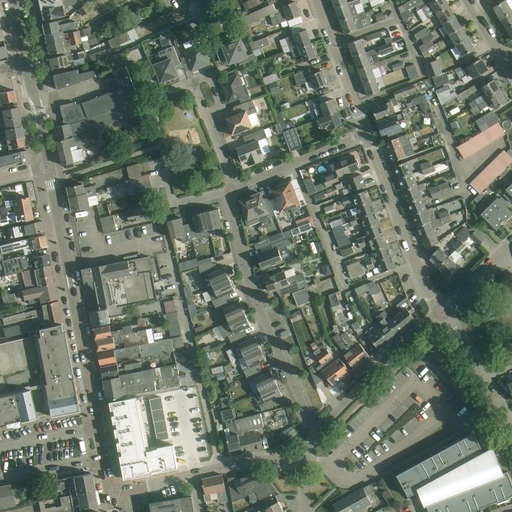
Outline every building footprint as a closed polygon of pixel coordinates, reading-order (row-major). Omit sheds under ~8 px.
[(40,0),(43,10),(64,6),(62,0),(40,0)] [(73,0),(62,0),(64,6),(43,10),(45,21),(60,17),(66,16),(65,10),(70,9),(69,7),(74,5),(73,0)] [(213,0),(202,0),(199,2),(202,9),(215,3),(213,0)] [(255,0),(250,0),(243,4),(246,11),(258,5),(255,0)] [(348,4),(346,0),(331,0),(335,8),(348,4)] [(360,0),(357,0),(348,4),(335,8),(340,21),(353,16),(358,15),(355,5),(361,3),(360,0)] [(406,11),(415,6),(424,0),(412,0),(402,6),(406,11)] [(433,0),(424,0),(415,6),(418,11),(422,9),(428,19),(437,14),(449,7),(445,0),(435,0),(434,1),(433,0)] [(511,0),(508,0),(507,1),(494,8),(500,19),(511,12),(511,0)] [(301,16),(296,2),(284,7),(285,11),(281,13),(282,15),(271,19),(274,26),(280,24),(289,20),(301,16)] [(89,3),(79,9),(84,16),(93,10),(89,3)] [(153,5),(156,11),(161,9),(159,3),(153,5)] [(243,28),(270,15),(276,12),(276,10),(273,4),(254,13),(249,16),(240,20),(243,28)] [(151,6),(146,9),(148,15),(154,12),(151,6)] [(437,14),(443,25),(456,17),(449,7),(437,14)] [(358,15),(353,16),(340,21),(345,35),(364,28),(361,20),(367,18),(366,17),(364,12),(358,15)] [(383,12),(375,15),(378,22),(385,19),(383,12)] [(511,12),(500,19),(507,30),(511,26),(511,12)] [(462,28),(456,17),(443,25),(450,35),(462,28)] [(274,26),(271,19),(265,21),(268,30),(274,28),(274,26)] [(53,22),(43,25),(46,35),(63,31),(79,28),(78,24),(77,24),(76,22),(59,26),(58,21),(53,22)] [(195,22),(186,26),(188,32),(197,28),(195,22)] [(90,28),(84,30),(85,37),(88,37),(92,36),(90,28)] [(102,28),(94,31),(98,39),(105,36),(102,28)] [(427,28),(414,35),(418,41),(431,33),(427,28)] [(469,38),(462,28),(450,35),(456,46),(469,38)] [(169,29),(160,33),(162,38),(172,35),(169,29)] [(294,35),(286,38),(290,46),(292,51),(299,48),(312,44),(306,30),(297,34),(294,35)] [(63,31),(46,35),(48,45),(71,40),(81,38),(80,32),(69,34),(64,35),(63,31)] [(92,36),(88,37),(89,41),(90,46),(98,43),(95,34),(92,36)] [(122,35),(113,38),(115,44),(124,41),(122,35)] [(71,40),(48,45),(50,56),(60,54),(66,52),(65,48),(83,44),(82,42),(89,41),(88,37),(85,37),(81,38),(71,40)] [(184,47),(197,42),(195,38),(182,42),(184,47)] [(267,38),(250,44),(253,51),(259,49),(269,45),(267,38)] [(475,49),(469,38),(456,46),(462,57),(475,49)] [(228,59),(228,60),(229,60),(229,59),(231,58),(234,60),(234,62),(235,62),(237,69),(256,62),(253,54),(247,56),(241,39),(216,49),(221,62),(228,59)] [(348,44),(353,57),(366,52),(361,39),(348,44)] [(358,70),(386,60),(382,61),(380,56),(369,61),(368,57),(380,53),(380,55),(394,50),(391,43),(366,52),(353,57),(358,70)] [(203,44),(184,51),(192,72),(211,64),(203,44)] [(299,48),(292,51),(294,58),(302,55),(304,62),(307,61),(317,57),(312,44),(299,48)] [(419,47),(422,52),(428,49),(425,44),(419,47)] [(428,49),(422,52),(425,58),(436,51),(432,46),(428,49)] [(181,65),(178,57),(174,47),(159,52),(163,63),(155,66),(158,73),(156,74),(160,82),(159,83),(171,79),(172,79),(178,77),(175,67),(181,65)] [(108,56),(105,49),(90,55),(93,62),(108,56)] [(84,52),(60,57),(51,59),(53,70),(69,66),(68,62),(86,59),(84,52)] [(114,70),(126,65),(122,53),(109,57),(114,70)] [(390,58),(386,60),(358,70),(363,83),(376,79),(373,71),(387,65),(387,64),(392,62),(390,58)] [(109,67),(106,59),(99,61),(102,70),(109,67)] [(463,79),(466,84),(474,78),(488,70),(482,60),(473,65),(464,71),(467,76),(463,79)] [(433,78),(441,74),(436,61),(425,65),(430,78),(433,78)] [(402,62),(393,66),(395,71),(404,68),(402,62)] [(405,67),(411,79),(418,76),(413,64),(405,67)] [(87,119),(139,99),(126,66),(113,71),(120,89),(77,106),(76,103),(61,106),(65,125),(73,123),(87,119)] [(78,70),(54,75),(58,90),(96,76),(95,70),(79,74),(78,70)] [(310,76),(308,70),(294,75),(298,86),(312,80),(315,90),(327,85),(322,71),(310,76)] [(267,85),(279,80),(281,79),(279,73),(263,79),(266,86),(267,85)] [(447,74),(442,75),(441,74),(433,78),(436,88),(450,83),(447,74)] [(241,104),(252,100),(249,94),(245,96),(237,75),(220,82),(223,89),(224,89),(226,95),(225,95),(228,103),(239,98),(241,104)] [(376,79),(363,83),(368,97),(381,92),(376,79)] [(486,94),(476,100),(479,105),(501,91),(494,80),(486,86),(482,88),(486,94)] [(276,82),(269,85),(273,94),(280,91),(276,82)] [(458,97),(457,97),(460,102),(481,89),(477,84),(458,96),(458,97)] [(414,85),(394,92),(396,98),(386,101),(387,103),(373,109),(377,120),(396,113),(394,107),(399,105),(396,98),(416,91),(414,85)] [(442,106),(457,97),(458,97),(458,96),(451,85),(445,87),(436,91),(442,106)] [(0,104),(16,101),(14,90),(0,93),(0,104)] [(501,91),(479,105),(482,110),(492,104),(495,110),(499,107),(508,102),(501,91)] [(413,106),(427,101),(425,95),(411,100),(413,106)] [(144,111),(139,99),(87,119),(73,123),(65,125),(55,128),(58,142),(71,139),(73,138),(73,137),(134,115),(144,111)] [(320,101),(313,104),(316,110),(319,119),(338,112),(333,99),(323,103),(321,104),(320,101)] [(232,136),(253,128),(248,116),(258,112),(253,100),(234,107),(237,115),(226,119),(232,136)] [(422,112),(429,109),(426,102),(419,105),(422,112)] [(8,109),(0,111),(0,121),(4,121),(19,117),(17,107),(8,109)] [(488,129),(493,126),(498,123),(498,122),(500,121),(497,116),(493,110),(476,121),(479,127),(482,132),(483,132),(488,129)] [(338,112),(319,119),(325,135),(332,132),(331,129),(342,125),(338,112)] [(281,114),(276,116),(279,124),(280,126),(281,126),(284,132),(295,127),(292,121),(285,124),(281,114)] [(405,120),(403,114),(387,119),(378,123),(383,135),(388,133),(389,136),(402,131),(398,122),(405,120)] [(0,125),(0,132),(22,127),(19,117),(4,121),(4,125),(0,125)] [(498,123),(493,126),(500,138),(505,135),(498,123)] [(495,141),(500,138),(493,126),(488,129),(495,141)] [(0,141),(24,137),(22,127),(0,132),(0,141)] [(296,128),(283,133),(291,152),(303,147),(296,128)] [(84,151),(83,149),(93,147),(92,143),(101,141),(99,129),(85,135),(73,138),(71,139),(58,142),(62,166),(86,160),(85,157),(87,157),(86,151),(84,151)] [(247,145),(237,149),(243,163),(248,161),(250,164),(249,164),(249,166),(263,160),(262,156),(263,155),(270,152),(265,139),(268,138),(264,129),(244,137),(247,145)] [(488,129),(483,132),(490,144),(495,141),(488,129)] [(490,144),(483,132),(482,132),(478,135),(485,147),(490,144)] [(408,134),(408,135),(385,143),(386,143),(389,153),(412,144),(417,142),(418,142),(414,133),(408,135),(408,134)] [(478,135),(472,138),(480,150),(485,147),(478,135)] [(0,154),(11,152),(10,149),(26,146),(24,137),(0,141),(0,154)] [(480,150),(472,138),(467,141),(475,153),(480,150)] [(418,142),(417,142),(419,148),(425,145),(423,140),(418,142)] [(462,144),(470,156),(475,153),(467,141),(462,144)] [(412,145),(412,144),(389,153),(393,163),(406,158),(404,151),(411,149),(410,145),(412,145)] [(464,159),(470,156),(462,144),(457,148),(464,159)] [(510,164),(511,163),(511,162),(511,158),(504,150),(500,155),(510,164)] [(0,154),(0,168),(13,165),(29,162),(27,151),(11,154),(11,152),(0,154)] [(500,155),(496,159),(506,169),(506,168),(510,164),(500,155)] [(327,188),(332,186),(340,183),(338,178),(359,170),(358,166),(359,165),(357,160),(355,159),(354,156),(347,159),(345,158),(341,160),(340,161),(334,163),(337,171),(336,173),(324,178),(327,188)] [(496,159),(492,163),(501,173),(503,172),(506,169),(496,159)] [(399,180),(412,175),(413,174),(410,167),(409,168),(407,162),(395,167),(399,180)] [(421,165),(423,171),(432,167),(430,162),(421,165)] [(445,163),(435,166),(437,171),(447,168),(445,163)] [(501,173),(492,163),(487,167),(497,177),(499,176),(501,173)] [(139,164),(127,167),(130,180),(142,176),(139,164)] [(487,167),(483,171),(493,181),(497,177),(487,167)] [(483,171),(479,176),(489,185),(493,181),(483,171)] [(334,191),(343,188),(344,190),(350,188),(351,192),(366,187),(361,175),(362,175),(361,175),(340,183),(332,186),(334,191)] [(414,180),(412,175),(399,180),(404,192),(417,186),(415,179),(414,180)] [(479,176),(474,180),(484,190),(489,185),(479,176)] [(481,193),(484,190),(474,180),(470,184),(480,194),(481,193)] [(124,181),(99,190),(103,201),(128,192),(124,181)] [(153,189),(151,181),(133,185),(135,193),(153,189)] [(281,186),(291,209),(300,205),(301,207),(307,205),(300,189),(295,191),(291,182),(281,186)] [(431,195),(441,191),(450,188),(448,182),(429,189),(431,195)] [(408,204),(421,199),(422,199),(420,192),(426,190),(424,184),(417,186),(404,192),(408,204)] [(68,188),(70,198),(88,194),(88,195),(97,193),(96,186),(84,188),(83,185),(68,188)] [(314,185),(307,188),(309,195),(317,192),(314,185)] [(270,201),(271,203),(276,216),(276,217),(282,215),(281,212),(291,209),(281,186),(271,190),(275,199),(270,201)] [(324,191),(314,196),(316,202),(326,198),(324,191)] [(357,207),(371,202),(367,191),(339,201),(340,206),(349,202),(350,203),(355,201),(357,207)] [(441,191),(431,195),(433,200),(443,196),(441,191)] [(98,196),(97,193),(88,195),(88,194),(70,198),(72,212),(82,210),(90,208),(88,198),(98,196)] [(260,194),(251,198),(258,217),(260,222),(270,218),(265,205),(264,203),(260,194)] [(13,206),(0,208),(0,210),(1,215),(31,209),(29,198),(12,200),(13,206)] [(251,198),(241,202),(248,220),(245,221),(248,227),(261,222),(260,222),(258,217),(251,198)] [(497,198),(489,207),(480,216),(496,232),(511,216),(511,213),(506,208),(509,205),(501,198),(499,200),(497,198)] [(423,204),(421,199),(408,204),(413,216),(432,208),(426,210),(424,203),(423,204)] [(371,202),(357,207),(359,213),(354,215),(355,216),(345,219),(347,224),(375,213),(371,202)] [(324,208),(326,213),(336,210),(334,205),(324,208)] [(131,223),(141,221),(151,219),(148,207),(128,211),(131,223)] [(437,220),(432,208),(413,216),(417,227),(437,220)] [(0,220),(8,219),(9,224),(17,223),(33,220),(31,209),(1,215),(0,210),(0,220)] [(209,212),(206,212),(210,230),(217,228),(221,234),(224,234),(219,210),(219,209),(216,210),(215,209),(208,211),(209,212)] [(441,219),(450,215),(448,210),(439,214),(441,219)] [(196,215),(193,216),(196,225),(190,227),(193,241),(212,237),(210,230),(206,212),(203,213),(203,212),(196,214),(196,215)] [(365,229),(380,224),(375,213),(347,224),(340,226),(333,229),(337,240),(346,236),(343,229),(348,227),(348,229),(355,226),(358,225),(359,226),(364,224),(365,229)] [(452,220),(450,215),(441,219),(437,220),(417,227),(426,251),(439,242),(434,229),(443,225),(443,224),(452,220)] [(117,232),(114,216),(101,218),(104,235),(117,232)] [(184,243),(193,241),(190,227),(184,228),(182,219),(182,218),(179,219),(178,218),(171,219),(172,221),(169,221),(173,239),(180,237),(184,243)] [(41,221),(8,228),(10,239),(27,235),(28,239),(42,236),(41,232),(43,231),(41,221)] [(311,223),(299,228),(301,234),(313,230),(311,223)] [(384,235),(380,224),(365,229),(368,235),(357,240),(358,244),(384,235)] [(301,234),(299,228),(291,230),(294,237),(301,234)] [(484,240),(476,231),(471,236),(480,244),(484,240)] [(283,233),(275,236),(278,243),(285,240),(283,233)] [(30,250),(37,248),(47,246),(44,235),(42,236),(28,239),(27,239),(0,246),(0,248),(1,254),(23,249),(22,248),(30,247),(30,250)] [(374,251),(388,246),(384,235),(358,244),(359,244),(361,249),(366,246),(367,247),(372,246),(374,251)] [(348,236),(346,236),(337,240),(340,248),(351,244),(348,236)] [(274,250),(257,256),(262,270),(271,266),(283,262),(291,259),(287,246),(290,245),(287,239),(282,241),(272,245),(274,250)] [(270,246),(268,240),(254,244),(257,250),(270,246)] [(452,247),(456,250),(463,243),(459,240),(452,247)] [(463,243),(456,250),(449,257),(438,268),(448,278),(458,267),(454,262),(461,255),(460,254),(467,247),(463,243)] [(392,256),(388,246),(374,251),(376,258),(372,260),(371,259),(361,263),(360,261),(346,266),(349,273),(392,256)] [(352,247),(350,248),(341,251),(343,257),(354,253),(352,247)] [(429,259),(438,268),(449,257),(439,248),(429,259)] [(6,260),(2,261),(4,269),(6,275),(6,276),(50,265),(48,255),(30,260),(29,257),(27,258),(26,255),(19,257),(6,260)] [(396,268),(392,256),(349,273),(351,279),(366,274),(365,272),(373,269),(376,275),(396,268)] [(87,284),(121,278),(121,277),(152,271),(149,257),(82,270),(85,284),(87,284)] [(212,258),(198,261),(199,268),(213,264),(212,258)] [(213,264),(199,268),(202,279),(203,278),(208,290),(230,280),(229,277),(230,277),(227,270),(226,270),(224,267),(224,268),(215,272),(213,264)] [(324,266),(323,268),(325,276),(332,274),(329,264),(324,266)] [(6,276),(0,277),(0,283),(17,279),(23,278),(26,290),(29,289),(37,287),(54,284),(50,265),(6,276)] [(275,275),(266,279),(267,284),(266,285),(268,291),(270,291),(270,292),(282,288),(284,295),(294,292),(300,290),(307,287),(302,274),(296,276),(296,275),(294,269),(284,272),(283,270),(276,273),(277,275),(275,275)] [(98,299),(100,310),(127,306),(158,300),(152,271),(121,277),(121,278),(87,284),(86,285),(87,286),(89,285),(88,288),(90,290),(93,291),(95,290),(97,293),(98,299)] [(230,280),(208,290),(212,301),(215,307),(228,301),(226,296),(235,292),(236,292),(234,289),(235,288),(232,282),(231,282),(230,280)] [(366,285),(369,291),(371,296),(381,291),(378,284),(373,282),(366,285)] [(26,290),(22,291),(23,294),(24,300),(26,299),(28,299),(29,304),(40,302),(41,303),(58,299),(54,284),(37,287),(29,289),(26,290)] [(369,291),(366,285),(366,284),(355,289),(358,296),(369,291)] [(186,297),(192,295),(189,285),(182,287),(186,297)] [(311,302),(306,288),(293,293),(298,307),(311,302)] [(340,305),(338,300),(335,293),(330,295),(329,295),(332,307),(340,305)] [(13,294),(7,295),(2,296),(3,305),(15,302),(13,294)] [(397,306),(401,312),(397,316),(406,327),(416,320),(411,314),(415,311),(410,305),(407,297),(399,304),(397,306)] [(174,300),(164,302),(167,314),(177,312),(174,300)] [(36,317),(43,315),(60,311),(58,301),(41,304),(42,310),(39,311),(38,310),(11,317),(3,318),(4,325),(36,317)] [(228,301),(215,307),(218,313),(224,311),(229,322),(246,314),(244,312),(246,311),(243,305),(242,305),(240,302),(239,302),(240,303),(231,307),(228,301)] [(93,327),(110,323),(110,318),(129,315),(127,306),(100,310),(90,312),(93,327)] [(381,314),(397,335),(406,327),(397,316),(391,320),(385,311),(382,308),(378,311),(381,314)] [(33,323),(13,328),(14,335),(63,323),(60,311),(43,315),(45,322),(42,323),(41,321),(33,323)] [(169,325),(180,323),(177,312),(167,314),(164,315),(165,321),(168,320),(169,325)] [(229,322),(219,326),(224,338),(228,336),(231,342),(244,336),(242,330),(250,326),(251,327),(250,323),(251,323),(248,316),(247,317),(246,314),(229,322)] [(379,330),(388,342),(397,335),(381,314),(376,318),(379,322),(375,326),(379,330)] [(139,325),(124,327),(121,328),(121,327),(117,328),(117,331),(111,332),(110,326),(94,329),(96,340),(147,330),(145,319),(138,320),(139,325)] [(369,338),(373,342),(379,349),(388,342),(379,330),(373,335),(367,320),(363,322),(369,338)] [(172,339),(182,337),(180,323),(169,325),(172,339)] [(51,416),(77,411),(71,380),(73,380),(64,332),(62,332),(62,331),(61,325),(61,324),(28,332),(29,337),(0,343),(0,425),(19,421),(20,422),(21,421),(34,418),(36,418),(36,417),(49,414),(49,416),(51,416)] [(354,369),(362,363),(341,337),(339,334),(337,325),(333,326),(336,336),(334,338),(338,343),(347,355),(344,357),(354,369)] [(202,326),(195,329),(198,335),(205,332),(202,326)] [(126,348),(156,342),(153,329),(147,330),(96,340),(98,352),(104,351),(116,348),(115,345),(125,343),(126,348)] [(357,347),(348,335),(346,333),(341,337),(362,363),(369,357),(360,345),(357,347)] [(244,336),(231,342),(233,347),(231,348),(237,360),(245,357),(261,349),(260,346),(261,346),(258,339),(257,340),(256,337),(255,337),(255,338),(246,342),(244,336)] [(172,339),(156,342),(126,348),(125,343),(115,345),(116,348),(104,351),(104,353),(99,354),(101,365),(121,361),(120,360),(130,358),(130,360),(174,351),(173,348),(184,346),(182,337),(172,339)] [(250,368),(244,371),(246,377),(260,371),(257,365),(266,361),(266,362),(267,361),(265,358),(266,358),(263,351),(262,352),(261,349),(245,357),(250,368)] [(317,358),(326,369),(322,372),(333,386),(342,379),(319,350),(319,349),(314,353),(317,358)] [(327,350),(322,353),(342,379),(351,372),(344,364),(340,359),(336,362),(327,350)] [(208,352),(202,354),(205,362),(211,359),(208,352)] [(103,378),(120,375),(143,371),(141,363),(125,366),(126,368),(119,370),(118,364),(102,367),(101,367),(103,378)] [(177,365),(143,371),(120,375),(120,377),(104,380),(106,391),(179,377),(177,365)] [(260,371),(246,377),(249,383),(255,380),(260,391),(277,384),(276,381),(277,381),(274,374),(273,375),(271,371),(271,372),(262,376),(260,371)] [(179,377),(106,391),(108,401),(117,399),(129,397),(128,395),(181,386),(179,377)] [(265,403),(259,405),(262,411),(276,406),(273,400),(282,396),(283,396),(281,393),(282,392),(279,386),(278,386),(277,384),(260,391),(265,403)] [(335,385),(329,392),(334,395),(339,388),(335,385)] [(221,407),(228,406),(226,396),(219,397),(221,407)] [(137,398),(110,403),(112,411),(115,410),(116,416),(113,416),(114,424),(117,424),(118,429),(115,429),(117,438),(120,437),(121,442),(118,443),(119,451),(123,450),(124,456),(120,456),(124,477),(125,480),(132,478),(146,476),(152,475),(153,474),(153,472),(162,470),(163,471),(164,471),(170,470),(178,469),(178,468),(174,448),(174,445),(159,448),(158,448),(158,449),(147,451),(137,398)] [(231,451),(242,448),(239,438),(235,420),(237,420),(234,408),(221,412),(223,422),(225,422),(227,429),(229,429),(231,436),(227,437),(231,451)] [(235,420),(239,438),(258,433),(257,429),(264,427),(261,414),(237,420),(235,420)] [(259,433),(258,433),(239,438),(242,448),(243,454),(263,449),(259,433)] [(468,440),(457,446),(456,443),(441,451),(442,454),(432,460),(430,457),(416,465),(417,468),(406,474),(405,471),(397,475),(409,497),(419,491),(485,455),(485,454),(474,433),(466,437),(468,440)] [(485,455),(419,491),(425,505),(426,504),(426,503),(503,474),(498,460),(501,459),(496,444),(495,443),(494,442),(493,442),(492,442),(491,442),(490,443),(489,443),(489,444),(489,445),(489,446),(489,447),(490,451),(485,454),(485,455)] [(278,492),(268,480),(260,484),(254,472),(241,478),(245,497),(256,492),(260,501),(275,493),(278,492)] [(426,503),(426,504),(429,511),(469,511),(469,510),(480,505),(481,508),(497,502),(496,499),(507,495),(508,498),(511,496),(511,483),(508,472),(503,474),(426,503)] [(91,475),(68,479),(68,482),(60,483),(60,485),(56,486),(56,491),(69,488),(71,495),(94,491),(91,475)] [(222,475),(203,479),(206,495),(204,495),(205,502),(212,501),(211,494),(217,493),(219,503),(228,501),(222,475)] [(245,497),(241,478),(240,476),(229,478),(228,477),(227,477),(233,504),(234,504),(233,503),(245,497)] [(0,508),(15,505),(15,504),(21,503),(18,488),(11,489),(10,485),(0,487),(0,508)] [(363,488),(333,505),(337,511),(356,511),(372,504),(363,488)] [(389,489),(383,492),(390,505),(395,502),(389,489)] [(59,498),(60,501),(61,507),(55,508),(55,507),(45,509),(43,501),(38,502),(40,511),(68,511),(97,506),(94,491),(71,495),(70,495),(59,498)] [(193,511),(191,497),(151,504),(152,511),(193,511)] [(257,511),(281,511),(283,511),(279,503),(279,502),(275,504),(265,509),(257,511)]
